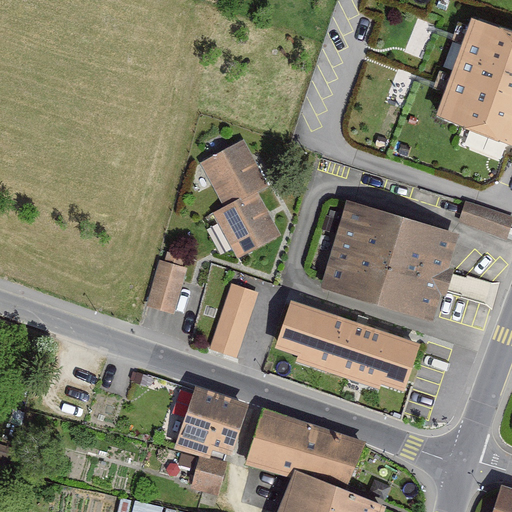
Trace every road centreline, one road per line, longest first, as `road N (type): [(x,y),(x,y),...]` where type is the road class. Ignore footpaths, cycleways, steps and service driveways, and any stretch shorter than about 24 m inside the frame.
road 1 (tertiary): [(0,303),(466,463)]
road 2 (secondary): [(466,463),(511,327)]
